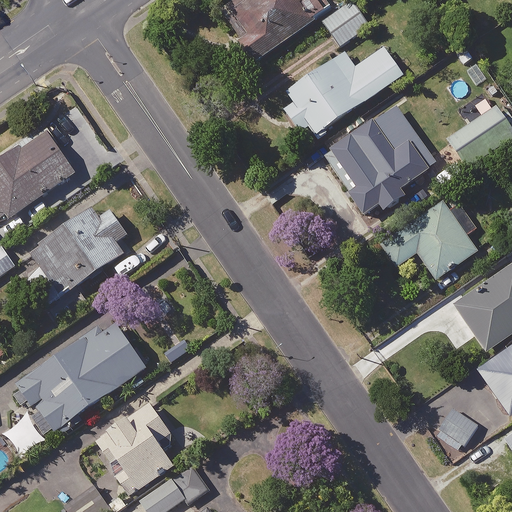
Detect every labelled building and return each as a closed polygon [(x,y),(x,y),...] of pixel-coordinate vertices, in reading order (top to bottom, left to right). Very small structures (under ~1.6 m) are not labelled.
[(340,8),(334,0),(238,0),(219,13),(254,66),(340,8)] [(371,29),(355,3),(324,24),(341,49),(371,29)] [(404,78),(385,50),(356,70),(346,56),(288,95),(295,105),(286,112),(302,136),(310,130),(316,139),(404,78)] [(511,141),(511,133),(496,109),(448,141),(468,170),(511,141)] [(438,167),(397,110),(327,161),(348,190),(352,195),(349,197),(364,219),(379,209),(384,216),(406,200),(401,194),(438,167)] [(75,177),(47,136),(0,167),(0,208),(9,222),(75,177)] [(477,231),(454,197),(382,246),(398,270),(418,256),(436,282),(479,254),(468,238),(477,231)] [(127,238),(112,213),(99,222),(92,213),(30,254),(41,272),(32,278),(50,306),(124,257),(116,245),(127,238)] [(0,279),(17,267),(1,246),(0,247),(0,279)] [(489,352),(511,334),(511,269),(458,311),(489,352)] [(58,434),(148,370),(113,321),(18,389),(36,415),(6,436),(22,459),(58,434)] [(511,349),(479,373),(511,419),(511,418),(511,349)] [(174,443),(150,407),(98,442),(133,495),(174,468),(162,451),(174,443)] [(479,427),(453,409),(439,428),(464,447),(479,427)] [(211,492),(196,469),(143,505),(147,511),(170,511),(186,501),(189,506),(211,492)] [(110,511),(92,489),(65,510),(66,511),(110,511)]
